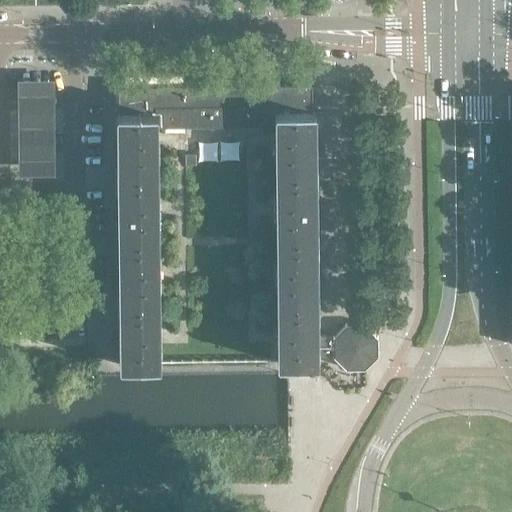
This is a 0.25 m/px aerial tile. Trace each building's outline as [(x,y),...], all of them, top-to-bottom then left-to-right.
[(314,175),(314,128),(313,109),(311,109),(311,83),(274,84),(275,123),(274,123),(275,175),(314,175)] [(245,123),(244,84),(184,85),(185,124),(245,123)] [(275,123),(274,84),(244,84),(245,123),(274,123),(275,123)] [(155,111),(154,85),(118,85),(118,111),(155,111)] [(185,124),(184,85),(154,85),(155,111),(155,124),(185,124)] [(52,158),(52,109),(19,109),(20,158),(52,158)] [(156,177),(155,130),(155,124),(155,111),(118,111),(116,111),(117,177),(156,177)] [(315,240),(314,204),(314,175),(275,175),(276,240),(315,240)] [(157,242),(156,189),(156,177),(117,177),(117,242),(157,242)] [(316,305),(315,269),(315,240),(276,240),(276,305),(316,305)] [(157,307),(157,254),(157,242),(117,242),(118,307),(157,307)] [(316,355),(316,333),(316,305),(276,305),(277,362),(316,362),(316,355)] [(158,364),(158,319),(157,307),(118,307),(119,364),(158,364)] [(377,354),(377,336),(364,323),(345,323),(332,336),(316,333),(316,355),(332,355),(346,368),(364,368),(377,354)]
